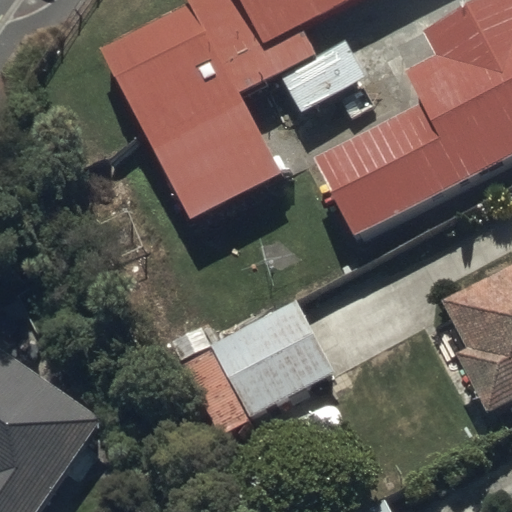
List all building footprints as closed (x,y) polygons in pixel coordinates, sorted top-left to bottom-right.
[(189,0),(193,6),(106,51),(197,225),(293,176),(253,100),(324,64),(305,28),(360,0),(189,0)] [(365,244),(511,164),(511,0),(494,0),(433,34),(447,60),(414,78),(430,108),(323,166),(365,244)] [(466,359),(499,418),(511,411),(511,272),(450,304),(478,353),(466,359)] [(255,421),(339,376),(300,301),(215,346),(255,421)] [(45,511),(108,421),(0,347),(0,511),(45,511)] [(394,511),(390,503),(373,511),(394,511)]
